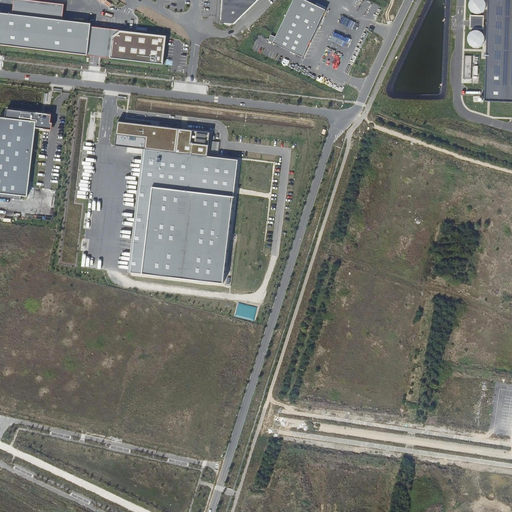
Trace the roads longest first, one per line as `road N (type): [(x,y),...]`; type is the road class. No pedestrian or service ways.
road 1 (unclassified): [(338,116),(246,405)]
road 2 (residential): [(239,426),(511,465)]
road 3 (residential): [(511,445),(246,405)]
road 4 (residential): [(226,467),(4,419)]
road 5 (unclassified): [(0,74),(188,96)]
road 6 (unclassified): [(188,96),(338,116)]
road 7 (unclassified): [(338,116),(360,104),(410,0)]
